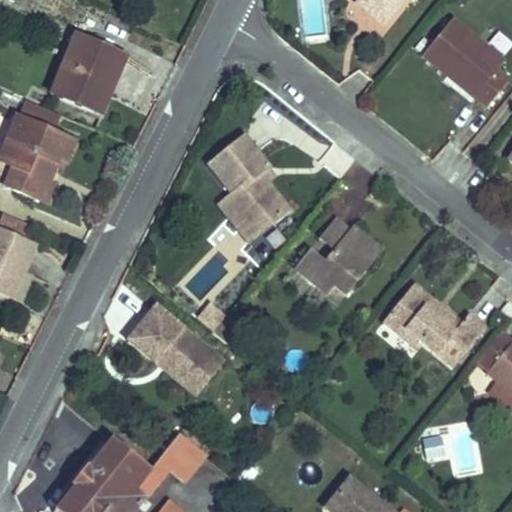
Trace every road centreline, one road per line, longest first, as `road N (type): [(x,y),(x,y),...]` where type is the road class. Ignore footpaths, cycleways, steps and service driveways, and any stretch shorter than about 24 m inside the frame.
road 1 (residential): [(0,460),(93,297),(230,21)]
road 2 (residential): [(511,250),(230,21)]
